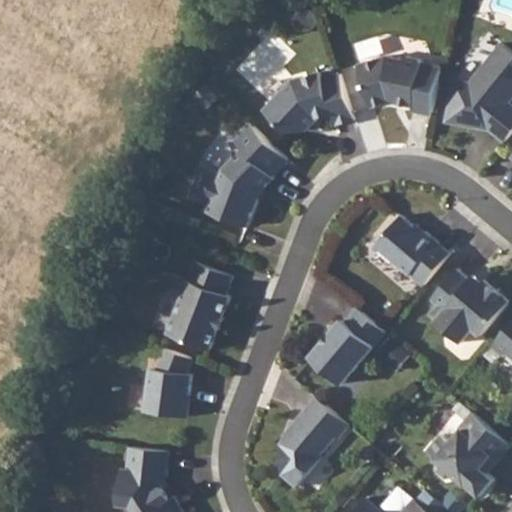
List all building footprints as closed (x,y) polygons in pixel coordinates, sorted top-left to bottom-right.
[(507,141),(511,134),(511,102),(511,101),(509,100),(511,96),(511,47),(505,42),(472,81),(457,78),(449,120),(479,126),(483,121),(507,141)] [(414,110),(434,114),(443,65),(426,62),(423,58),(408,54),(404,58),(388,54),(361,63),(375,106),(393,101),(415,105),(414,110)] [(357,118),(343,72),(325,78),(323,71),(296,79),(267,109),(289,130),(308,129),(319,117),(335,112),(339,124),(357,118)] [(260,189),(262,190),(277,175),(275,174),(290,158),(254,123),(238,140),(245,148),(226,168),(224,174),(205,166),(193,196),(213,204),(210,210),(249,225),(259,199),(255,198),(257,193),(260,189)] [(378,244),(426,284),(453,252),(428,230),(426,232),(404,214),(378,244)] [(228,293),(235,274),(198,261),(191,279),(172,272),(165,292),(183,299),(171,332),(213,348),(220,327),(217,326),(221,314),(225,315),(233,295),(228,293)] [(473,278),(460,267),(434,298),(441,303),(432,313),(439,318),(438,319),(464,341),(476,328),(483,334),(511,300),(511,298),(488,278),(482,285),(474,277),(473,278)] [(388,329),(361,307),(349,320),(346,318),(314,356),(345,382),(389,330),(388,329)] [(511,323),(494,345),(504,354),(511,352),(511,323)] [(401,368),(416,350),(396,335),(382,352),(401,368)] [(190,372),(195,357),(168,347),(159,368),(153,368),(148,410),(190,415),(195,372),(190,372)] [(340,436),(352,423),(318,395),(293,425),(293,428),(282,442),(284,472),(299,485),(324,456),(321,454),(338,434),(340,436)] [(445,433),(431,450),(440,457),(439,458),(440,459),(439,469),(448,477),(458,475),(470,484),(470,483),(484,494),(498,478),(490,471),(484,467),(491,459),(496,463),(511,445),(511,441),(476,411),(462,427),(464,429),(454,441),(445,433)] [(170,450),(132,446),(129,469),(124,468),(120,501),(133,503),(138,511),(184,511),(174,495),(168,498),(163,488),(165,487),(160,479),(167,475),(170,450)] [(386,511),(368,496),(354,511),(433,511),(417,497),(402,484),(385,504),(388,507),(387,511),(386,511)]
